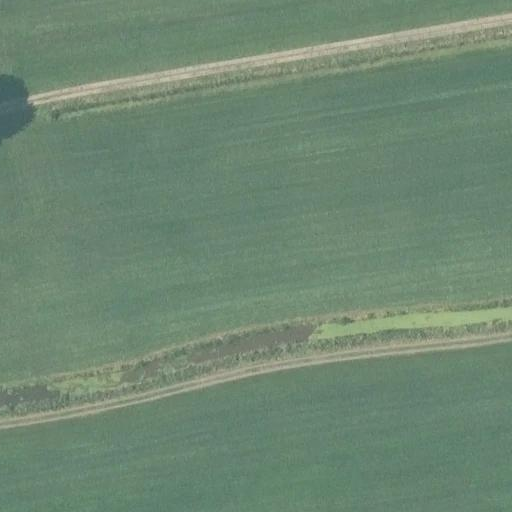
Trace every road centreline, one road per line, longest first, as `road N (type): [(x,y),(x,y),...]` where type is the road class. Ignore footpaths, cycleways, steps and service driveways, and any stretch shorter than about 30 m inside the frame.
road 1 (track): [(0,114),(60,97),(511,21)]
road 2 (track): [(0,423),(252,368),(511,335)]
